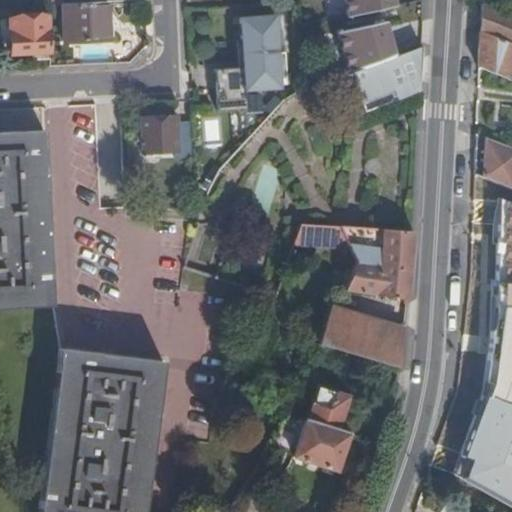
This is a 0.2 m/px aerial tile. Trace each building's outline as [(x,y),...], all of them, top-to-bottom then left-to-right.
[(401,5),(399,0),(348,0),(351,17),(401,5)] [(107,1),(63,3),(65,42),(109,39),(107,1)] [(511,17),(483,6),(483,31),(511,42),(511,17)] [(244,58),(249,58),(257,57),(258,89),(281,88),(280,78),(287,78),(287,64),(279,65),(277,16),(241,18),(244,58)] [(50,59),(48,17),(9,19),(10,54),(33,53),(33,60),(50,59)] [(352,72),(397,55),(388,20),(338,31),(350,73),(352,72)] [(511,42),(483,31),(482,67),(511,79),(511,78),(511,42)] [(397,55),(352,72),(366,111),(420,91),(422,46),(397,55)] [(251,90),(258,89),(257,57),(249,58),(251,90)] [(177,117),(142,118),(144,153),(179,151),(177,117)] [(45,130),(0,132),(0,309),(52,307),(45,130)] [(478,173),(511,186),(511,147),(479,135),(478,173)] [(164,197),(133,195),(133,207),(163,209),(164,197)] [(511,205),(496,199),(495,282),(511,282),(511,205)] [(361,228),(340,226),(350,249),(361,228)] [(316,245),(317,230),(292,229),(281,258),(290,261),(297,244),(316,245)] [(401,263),(402,237),(366,235),(364,255),(370,255),(370,270),(346,267),(334,295),(397,305),(399,290),(401,277),(401,263)] [(370,255),(364,255),(340,254),(346,267),(370,270),(370,255)] [(302,262),(300,269),(313,273),(316,267),(302,262)] [(511,282),(495,282),(494,306),(483,383),(449,474),(511,510),(511,282)] [(320,312),(308,348),(316,351),(343,360),(389,375),(394,334),(320,312)] [(143,511),(164,363),(59,348),(36,511),(143,511)] [(343,360),(316,351),(311,364),(338,373),(343,360)] [(308,390),(297,424),(327,434),(339,401),(308,390)] [(279,417),(273,429),(278,432),(286,420),(279,417)] [(366,448),(327,434),(297,424),(296,423),(283,463),(326,477),(334,453),(360,463),(366,448)] [(243,490),(226,511),(239,511),(252,496),(243,490)]
